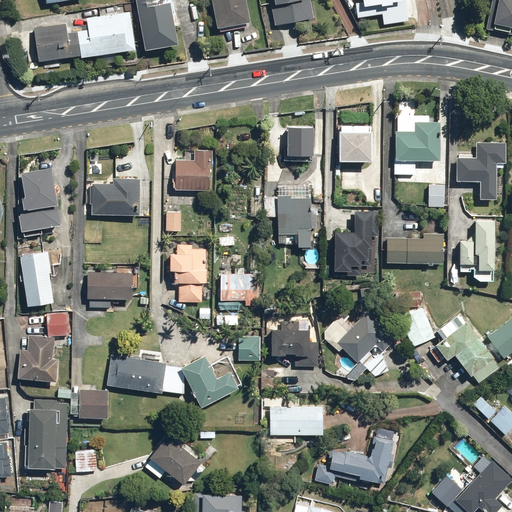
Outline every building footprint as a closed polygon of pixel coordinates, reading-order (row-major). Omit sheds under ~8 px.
[(134,0),(144,50),(179,43),(170,0),(134,0)] [(209,0),(215,28),(248,22),(244,0),(209,0)] [(269,0),(274,24),(307,18),(303,0),(269,0)] [(411,0),(360,0),(363,16),(381,13),(383,26),(407,22),(405,10),(412,9),(411,0)] [(511,0),(493,0),(487,30),(511,35),(511,0)] [(31,27),(36,63),(133,49),(128,12),(31,27)] [(437,162),(439,123),(396,122),(394,175),(416,176),(416,161),(437,162)] [(370,129),(338,128),(335,190),(368,191),(370,129)] [(505,142),(473,141),(472,155),(456,154),(455,182),(478,183),(479,198),(495,199),(497,164),(504,164),(505,142)] [(211,150),(193,150),(193,161),(174,161),(174,190),(209,191),(209,164),(211,164),(211,150)] [(50,168),(20,173),(22,207),(19,207),(21,230),(58,225),(50,168)] [(139,180),(113,179),(112,185),(93,184),(92,214),(138,216),(139,180)] [(446,183),(427,183),(427,206),(446,206),(446,183)] [(261,197),(251,197),(250,217),(260,217),(261,197)] [(276,199),(264,198),(263,216),(275,217),(276,199)] [(310,198),(277,198),(277,243),(297,243),(297,248),(309,248),(308,228),(315,228),(315,210),(310,210),(310,198)] [(180,212),(166,211),(165,231),(179,232),(180,212)] [(353,233),(334,232),(333,272),(350,272),(350,266),(359,266),(359,261),(365,261),(366,249),(369,249),(369,237),(377,237),(378,213),(353,212),(353,233)] [(472,277),(478,281),(492,282),(494,222),(474,221),(472,242),(458,241),(456,270),(473,271),(472,277)] [(422,239),(385,238),(385,263),(442,264),(442,234),(422,234),(422,239)] [(234,237),(218,237),(217,247),(220,247),(220,255),(230,256),(231,246),(234,246),(234,237)] [(192,245),(176,245),(176,248),(172,248),(172,254),(168,253),(168,271),(172,272),(172,284),(179,284),(178,301),(201,302),(202,284),(206,284),(206,269),(203,269),(203,263),(206,263),(206,250),(192,249),(192,245)] [(315,250),(305,249),(305,269),(315,269),(315,250)] [(45,253),(19,256),(26,307),(52,303),(45,253)] [(220,300),(239,300),(251,301),(251,274),(243,274),(243,268),(234,268),(234,274),(220,274),(220,300)] [(86,299),(130,299),(130,273),(86,273),(86,299)] [(210,309),(199,308),(198,319),(210,320),(210,309)] [(424,309),(399,319),(410,347),(435,337),(424,309)] [(68,312),(47,313),(48,335),(69,333),(68,312)] [(238,315),(216,315),(216,325),(237,326),(238,315)] [(356,363),(380,339),(361,321),(354,328),(340,316),(321,336),(338,352),(341,349),(356,363)] [(461,324),(454,317),(435,331),(441,340),(434,345),(445,361),(453,356),(467,377),(471,374),(479,385),(500,370),(466,321),(461,324)] [(511,318),(486,337),(503,360),(511,353),(511,318)] [(308,332),(270,329),(270,355),(284,356),(284,354),(293,355),(293,357),(307,358),(307,367),(317,368),(318,342),(307,342),(308,332)] [(28,351),(19,351),(18,379),(56,380),(57,357),(52,357),(52,336),(28,335),(28,351)] [(260,337),(236,336),(235,359),(259,360),(260,337)] [(166,364),(110,355),(106,386),(161,393),(162,391),(177,393),(180,368),(166,367),(166,364)] [(205,356),(181,369),(201,408),(237,389),(236,387),(240,385),(224,357),(210,365),(205,356)] [(108,389),(78,389),(78,418),(107,419),(108,389)] [(495,412),(479,396),(471,404),(487,419),(495,412)] [(27,407),(27,412),(26,468),(65,469),(66,404),(56,404),(56,399),(34,399),(34,407),(27,407)] [(322,406),(270,403),(268,434),(320,437),(322,406)] [(511,427),(511,412),(503,405),(489,420),(504,435),(511,427)] [(214,431),(199,430),(198,439),(214,440),(214,431)] [(205,467),(165,435),(147,457),(151,460),(145,467),(158,478),(164,472),(181,486),(186,479),(191,483),(205,467)] [(368,455),(321,445),(311,480),(332,486),(334,477),(381,489),(393,442),(372,437),(368,455)] [(0,472),(8,473),(8,444),(0,444),(0,472)] [(96,448),(75,448),(75,472),(96,472),(96,448)] [(491,460),(448,505),(455,511),(463,511),(465,510),(467,511),(474,511),(478,509),(481,511),(497,511),(504,506),(494,496),(510,480),(491,460)] [(440,482),(431,491),(444,505),(454,495),(440,482)] [(242,511),(243,496),(194,493),(193,511),(242,511)] [(60,511),(61,501),(48,501),(47,511),(60,511)]
